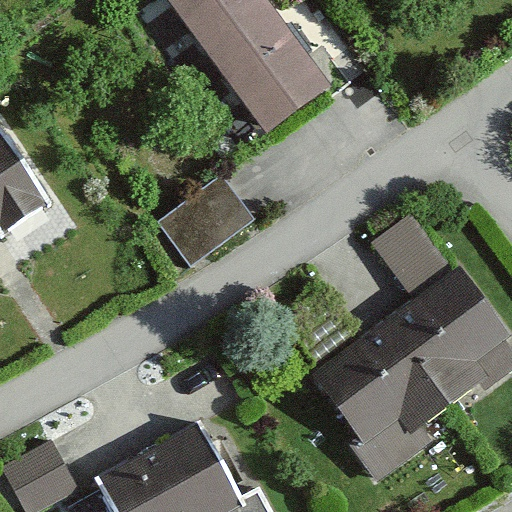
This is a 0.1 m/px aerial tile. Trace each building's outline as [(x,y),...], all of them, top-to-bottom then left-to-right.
[(255,0),(147,0),(236,136),(312,87),(255,0)] [(0,158),(0,233),(33,213),(0,158)] [(213,178),(153,221),(182,261),(242,218),(213,178)] [(404,301),(299,374),(364,469),(511,367),(511,356),(411,210),(364,243),(404,301)] [(185,426),(71,478),(86,511),(250,511),(244,498),(219,502),(185,426)] [(48,441),(0,462),(0,485),(12,511),(36,511),(73,495),(48,441)]
